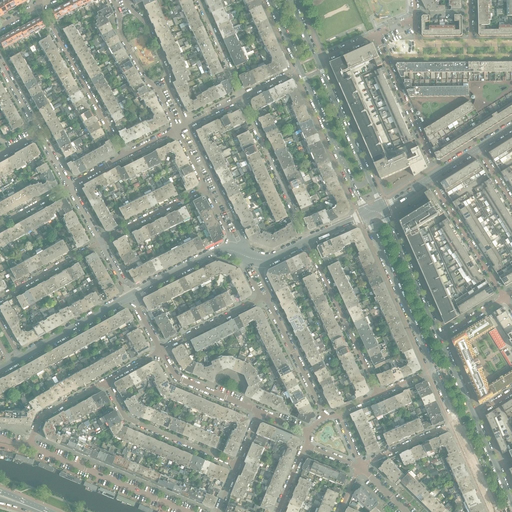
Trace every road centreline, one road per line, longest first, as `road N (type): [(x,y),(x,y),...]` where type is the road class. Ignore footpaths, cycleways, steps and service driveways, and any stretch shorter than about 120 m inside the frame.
road 1 (residential): [(188,511),(28,445)]
road 2 (residential): [(123,156),(40,5)]
road 3 (tertiary): [(365,215),(432,371)]
road 4 (residential): [(377,394),(307,241)]
road 5 (residential): [(105,381),(128,420),(237,465)]
road 6 (residential): [(307,241),(242,97)]
road 7 (residential): [(433,175),(375,34)]
road 8 (residential): [(251,258),(186,124)]
road 9 (residential): [(113,0),(120,31),(177,129)]
road 10 (residential): [(504,297),(433,175)]
road 11 (tertiary): [(438,337),(381,208)]
road 12 (residential): [(186,124),(144,22),(124,0)]
road 13 (residential): [(324,416),(266,298)]
road 14 (tertiary): [(19,357),(130,296)]
road 15 (tertiary): [(367,177),(317,61)]
road 16 (tertiary): [(300,68),(352,183)]
road 17 (residential): [(258,412),(175,377),(159,350)]
